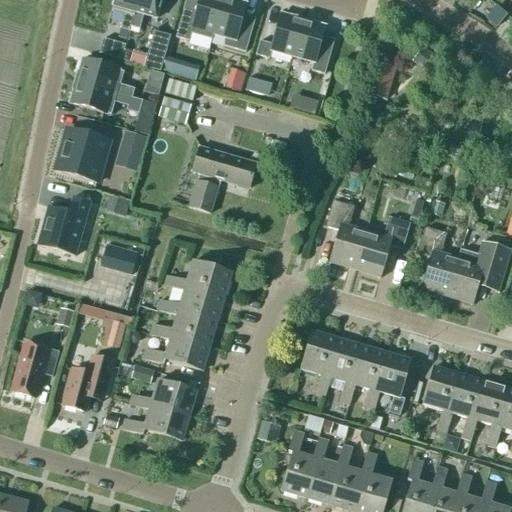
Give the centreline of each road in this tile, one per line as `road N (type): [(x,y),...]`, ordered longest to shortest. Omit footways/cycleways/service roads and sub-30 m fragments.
road 1 (residential): [(73,0),(0,338)]
road 2 (residential): [(275,282),(315,146),(208,113)]
road 3 (residential): [(511,352),(275,282)]
road 4 (residential): [(213,508),(275,282)]
road 5 (residential): [(0,444),(213,508)]
